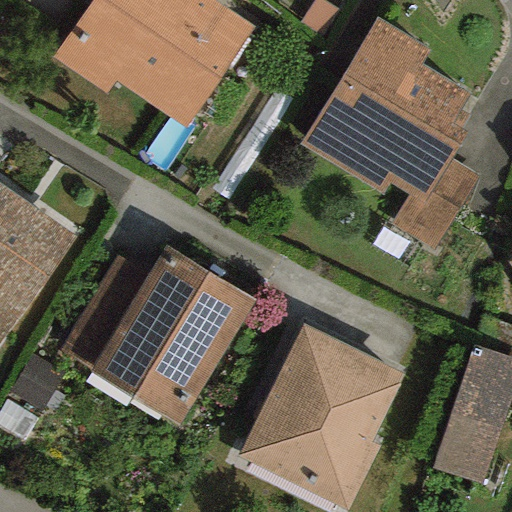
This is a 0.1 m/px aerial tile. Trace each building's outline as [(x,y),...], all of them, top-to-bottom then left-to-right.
[(212,0),(90,0),(50,58),(104,94),(114,82),(183,129),(252,27),(212,0)] [(337,12),(318,0),(313,0),(298,23),(321,37),(337,12)] [(375,20),(298,145),(379,195),(387,183),(407,196),(389,224),(430,249),(474,178),(446,161),(463,134),(457,130),(466,115),(459,110),(468,96),(417,65),(426,51),(375,20)] [(0,342),(74,239),(0,186),(0,342)] [(92,370),(90,373),(177,426),(253,302),(165,247),(149,276),(92,370)] [(149,276),(115,256),(58,349),(92,370),(149,276)] [(301,328),(237,458),(343,510),(374,448),(366,445),(400,377),(301,328)] [(481,484),(511,394),(511,360),(475,348),(433,468),(481,484)]
